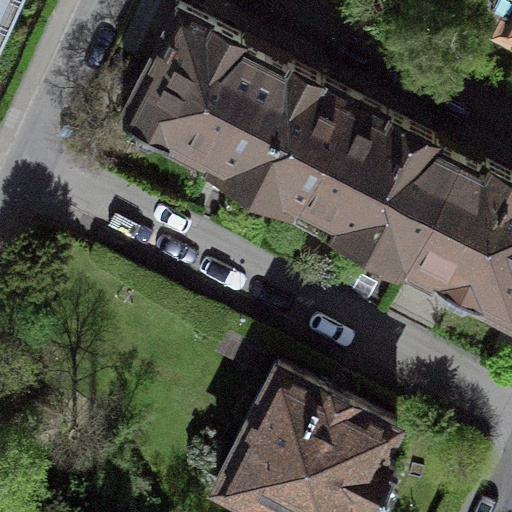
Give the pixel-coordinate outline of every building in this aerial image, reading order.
[(0,0),(0,31),(14,0),(0,0)] [(209,157),(267,44),(246,33),(180,0),(179,0),(121,112),(132,117),(134,131),(149,139),(161,132),(172,138),(174,134),(208,152),(207,156),(209,157)] [(511,0),(508,0),(499,18),(511,24),(511,0)] [(288,55),(267,44),(209,157),(217,161),(219,174),(234,182),(246,175),(294,200),(351,88),(288,55)] [(439,133),(351,88),(294,200),(296,201),(302,190),(334,206),(328,218),(359,234),(358,237),(401,260),(461,144),(439,133)] [(461,144),(401,260),(404,261),(406,258),(511,312),(511,170),(482,155),(461,144)] [(278,354),(215,477),(283,511),(370,511),(398,458),(381,450),(398,416),(338,385),(278,354)] [(0,404),(0,443),(38,463),(63,414),(9,386),(0,404)]
